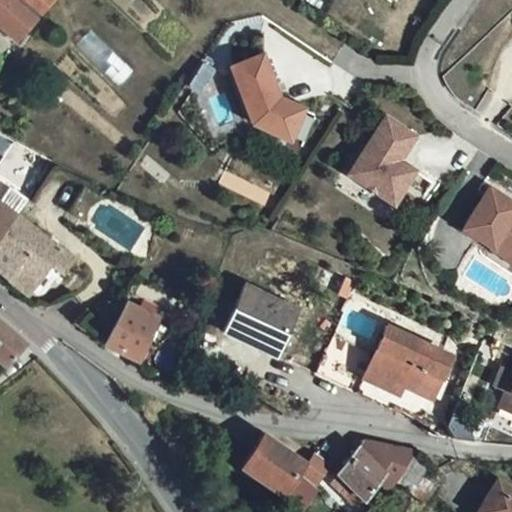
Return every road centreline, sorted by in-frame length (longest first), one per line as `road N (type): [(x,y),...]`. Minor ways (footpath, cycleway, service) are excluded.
road 1 (unclassified): [(32,328),(63,332),(157,389),(220,413),(511,451)]
road 2 (tertiary): [(182,511),(121,417),(32,328)]
road 3 (residential): [(511,155),(467,127),(426,86),(427,55),(464,0)]
